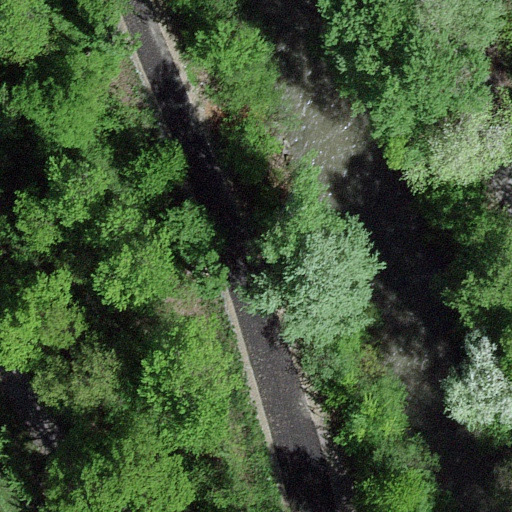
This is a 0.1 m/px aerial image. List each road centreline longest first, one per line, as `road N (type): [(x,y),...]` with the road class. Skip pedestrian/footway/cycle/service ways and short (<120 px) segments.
road 1 (track): [(116,0),(237,293),(293,511)]
road 2 (track): [(421,0),(511,209)]
road 3 (track): [(0,351),(40,405),(97,511)]
